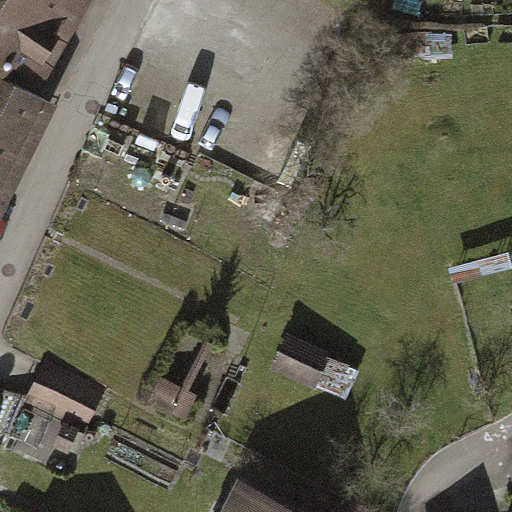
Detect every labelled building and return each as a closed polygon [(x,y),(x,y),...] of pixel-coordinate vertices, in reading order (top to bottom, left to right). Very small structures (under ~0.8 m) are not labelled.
[(48,80),(93,0),(0,0),(0,68),(9,73),(17,61),(48,80)] [(0,200),(47,104),(16,89),(11,99),(0,93),(0,200)] [(332,354),(292,336),(278,366),(318,385),(332,354)] [(107,389),(47,361),(29,399),(90,427),(107,389)] [(301,511),(241,483),(226,511),(301,511)]
